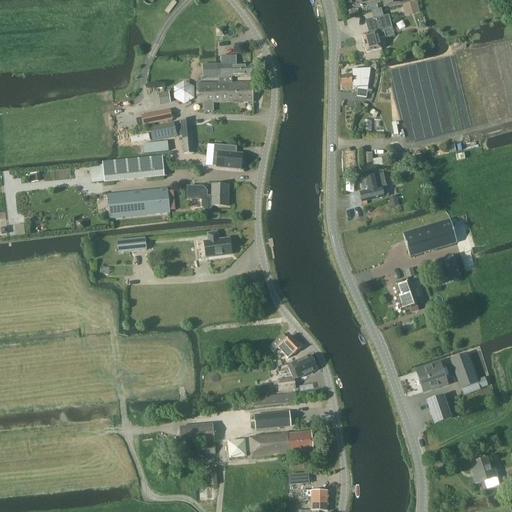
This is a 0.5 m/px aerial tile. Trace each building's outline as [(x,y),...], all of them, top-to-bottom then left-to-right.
[(405,15),(420,11),(418,1),(403,4),(405,15)] [(381,49),(378,39),(386,37),(384,30),(392,28),(389,15),(374,19),(377,31),(362,35),(367,53),(381,49)] [(221,57),(222,57),(222,65),(223,65),(224,79),(229,78),(229,77),(231,77),(251,77),(251,65),(236,66),(236,56),(221,57)] [(223,65),(222,65),(203,65),(203,79),(219,79),(219,84),(197,84),(197,104),(204,104),(204,112),(214,112),(213,103),(253,102),(252,83),(232,83),(231,77),(229,77),(229,78),(224,79),(223,65)] [(341,76),(342,89),(357,88),(356,98),(366,99),(370,69),(352,70),(353,83),(352,84),(351,76),(341,76)] [(196,84),(176,82),(174,99),(194,101),(196,84)] [(161,105),(171,104),(169,93),(160,94),(161,105)] [(144,126),(172,120),(170,110),(142,116),(144,126)] [(184,154),(194,153),(191,120),(181,120),(184,154)] [(150,129),(153,142),(176,137),(173,124),(150,129)] [(134,135),(136,144),(143,143),(142,137),(148,136),(147,132),(134,135)] [(143,145),(144,154),(168,152),(167,142),(143,145)] [(229,146),(214,145),(212,166),(217,167),(216,167),(240,170),(241,165),(242,165),(243,159),(241,158),(242,154),(228,153),(229,146)] [(364,154),(366,169),(375,168),(373,153),(364,154)] [(105,182),(165,177),(163,157),(103,162),(105,182)] [(30,175),(31,183),(40,182),(39,173),(30,175)] [(367,201),(388,196),(386,187),(381,188),(381,187),(380,187),(377,175),(362,179),(365,191),(360,193),(363,206),(368,204),(367,201)] [(228,207),(228,185),(212,185),(212,196),(206,196),(207,191),(203,187),(187,187),(187,200),(202,200),(201,207),(204,210),(209,210),(212,208),(212,207),(228,207)] [(170,212),(169,206),(168,189),(108,194),(110,218),(170,212)] [(392,209),(400,206),(398,199),(390,201),(392,209)] [(401,232),(409,257),(455,243),(447,218),(401,232)] [(206,257),(231,254),(229,239),(221,240),(219,238),(217,238),(217,232),(208,234),(209,241),(204,242),(206,257)] [(118,240),(120,252),(148,249),(146,237),(118,240)] [(434,260),(441,279),(458,274),(452,254),(434,260)] [(394,296),(397,304),(396,307),(398,310),(400,312),(401,313),(409,310),(410,313),(418,310),(410,290),(412,290),(409,283),(408,283),(408,282),(393,287),(396,295),(394,296)] [(301,348),(300,348),(290,336),(287,339),(283,335),(269,349),(272,352),(277,348),(287,359),(292,354),(293,355),(301,348)] [(468,353),(451,359),(462,390),(478,384),(468,353)] [(293,379),(298,378),(316,370),(310,356),(287,366),(293,379)] [(420,381),(442,374),(439,363),(423,369),(424,371),(417,374),(420,381)] [(442,374),(420,381),(423,389),(429,387),(430,390),(446,384),(442,374)] [(486,375),(479,376),(481,387),(488,386),(486,375)] [(293,379),(278,381),(279,391),(295,389),(293,379)] [(299,391),(314,387),(313,382),(298,386),(299,391)] [(256,408),(294,404),(293,395),(255,398),(256,408)] [(434,424),(450,418),(443,396),(427,401),(434,424)] [(289,413),(255,416),(256,430),(290,427),(289,413)] [(180,446),(214,443),(212,425),(179,427),(180,446)] [(168,441),(168,438),(167,436),(167,434),(165,432),(162,430),(160,430),(156,429),(155,430),(152,431),(148,433),(147,437),(146,439),(146,441),(146,443),(147,446),(149,449),(153,451),(154,452),(157,452),(159,452),(162,451),(165,449),(166,447),(167,445),(168,443),(168,441)] [(251,457),(312,452),(310,433),(249,439),(251,457)] [(229,439),(229,457),(246,457),(246,439),(229,439)] [(196,456),(216,454),(215,444),(195,446),(196,456)] [(488,488),(497,485),(495,478),(497,478),(494,469),(490,470),(486,459),(470,464),(476,484),(486,481),(488,488)] [(214,469),(202,470),(203,486),(216,485),(214,469)] [(307,474),(289,475),(289,485),(308,484),(307,474)] [(310,502),(328,502),(328,491),(302,491),(302,497),(310,497),(310,502)] [(328,502),(310,502),(310,511),(298,511),(318,511),(319,511),(328,511),(328,502)]
